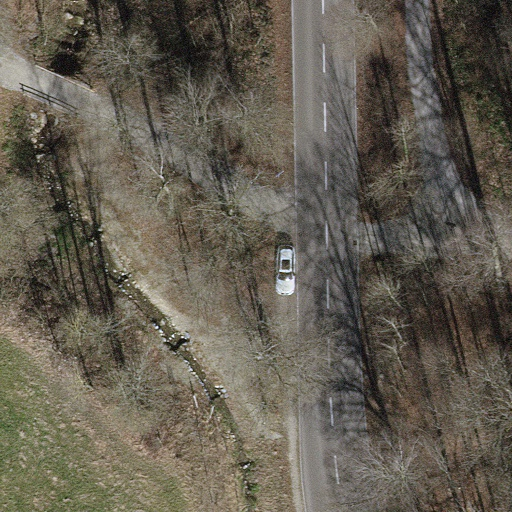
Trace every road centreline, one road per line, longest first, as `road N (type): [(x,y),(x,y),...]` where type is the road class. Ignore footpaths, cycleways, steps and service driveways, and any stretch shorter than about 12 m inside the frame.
road 1 (track): [(0,58),(319,221),(474,244)]
road 2 (tertiary): [(341,511),(323,415),(319,0)]
